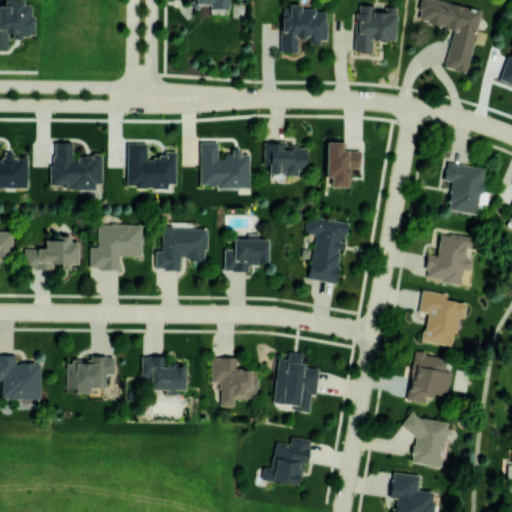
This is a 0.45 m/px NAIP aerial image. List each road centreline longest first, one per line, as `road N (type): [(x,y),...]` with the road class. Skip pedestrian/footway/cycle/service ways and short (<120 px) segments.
road 1 (residential): [(343,511),(412,107)]
road 2 (residential): [(373,332),(273,315),(0,311)]
road 3 (residential): [(511,135),(412,107),(255,98)]
road 4 (residential): [(255,98),(0,85)]
road 5 (residential): [(0,104),(255,98)]
